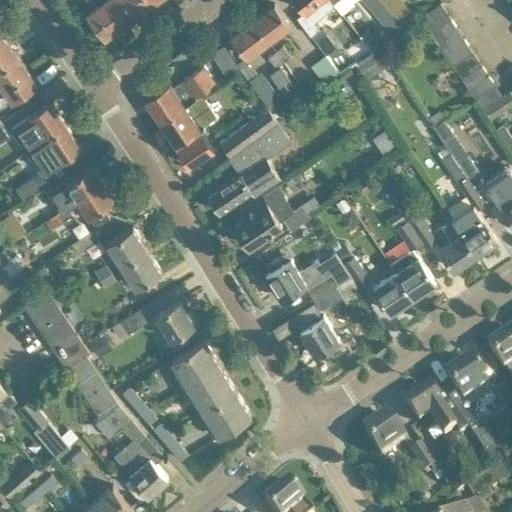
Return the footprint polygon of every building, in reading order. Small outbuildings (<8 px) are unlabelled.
[(125,23),(107,0),(88,0),(94,8),(87,13),(105,37),(125,23)] [(137,0),(107,0),(125,23),(144,9),(137,0)] [(137,0),(144,9),(155,0),(137,0)] [(335,5),(334,3),(331,0),(297,0),(306,11),(298,17),(312,35),(320,28),(314,21),(335,5)] [(331,0),(334,3),(337,0),(362,0),(385,25),(395,36),(407,27),(382,0),(331,0)] [(452,17),(442,2),(421,17),(431,31),(452,17)] [(290,24),(275,3),(253,19),(269,40),(290,24)] [(332,33),(340,29),(330,11),(322,16),(332,33)] [(438,42),(459,28),(452,17),(431,31),(438,42)] [(269,40),(253,19),(231,36),(247,56),(269,40)] [(0,50),(10,43),(0,28),(0,50)] [(360,34),(374,51),(381,47),(369,28),(360,34)] [(444,51),(465,37),(459,28),(438,42),(444,51)] [(318,42),(329,57),(341,49),(330,33),(318,42)] [(453,64),(474,51),(465,37),(444,51),(453,64)] [(0,50),(0,80),(24,63),(10,43),(0,50)] [(283,45),(275,51),(283,62),(291,56),(283,45)] [(381,48),(357,65),(367,79),(391,63),(381,48)] [(283,62),(275,51),(268,56),(275,67),(283,62)] [(462,77),(483,64),(474,51),(453,64),(462,77)] [(219,63),(227,74),(237,66),(230,55),(219,63)] [(339,74),(325,55),(312,64),(326,84),(339,74)] [(38,83),(24,63),(0,80),(0,90),(4,88),(13,101),(38,83)] [(160,120),(203,92),(217,83),(204,64),(183,78),(184,79),(173,86),(170,82),(146,98),(160,120)] [(489,74),(483,64),(462,77),(469,87),(489,74)] [(261,71),(259,73),(250,81),(267,106),(270,110),(278,105),(270,95),(275,91),(261,71)] [(476,97),(496,84),(489,74),(469,87),(476,97)] [(484,107),(502,94),(496,84),(476,97),(483,107),(484,107)] [(511,104),(511,89),(502,94),(484,107),(492,118),(511,104)] [(203,92),(160,120),(176,143),(178,142),(181,145),(179,147),(190,163),(214,147),(203,131),(207,128),(204,125),(219,115),(203,92)] [(46,138),(66,124),(50,101),(11,127),(19,138),(27,151),(46,138)] [(267,106),(220,141),(230,155),(278,120),(270,110),(267,106)] [(446,118),(435,126),(444,139),(455,132),(446,118)] [(292,141),(278,120),(230,155),(229,156),(241,171),(209,193),(221,211),(260,186),(263,190),(283,177),(268,156),(292,141)] [(3,121),(0,123),(0,142),(12,134),(3,121)] [(503,122),(496,128),(504,139),(511,134),(503,122)] [(46,138),(27,151),(35,162),(42,173),(61,160),(62,161),(82,148),(66,124),(46,138)] [(453,152),(444,157),(452,170),(460,183),(473,203),(452,217),(476,253),(498,239),(477,207),(485,201),(461,165),(458,160),(453,152)] [(489,181),(470,153),(458,160),(461,165),(485,201),(486,202),(496,196),(511,220),(511,169),(510,167),(489,181)] [(61,210),(104,181),(93,164),(70,179),(69,177),(50,189),(61,210)] [(37,173),(16,186),(24,199),(45,185),(37,173)] [(90,216),(116,199),(104,181),(61,210),(51,216),(46,220),(52,228),(84,207),(90,216)] [(248,215),(235,224),(249,245),(285,221),(282,216),(294,208),(278,183),(262,194),(242,207),(248,215)] [(294,208),(282,216),(285,221),(291,229),(312,215),(303,202),(294,208)] [(416,206),(405,211),(403,212),(423,241),(423,240),(428,247),(439,240),(416,206)] [(423,241),(403,212),(405,211),(403,208),(390,216),(411,248),(412,249),(414,247),(423,241)] [(15,213),(2,220),(10,232),(8,233),(11,238),(25,229),(15,213)] [(476,253),(452,217),(442,224),(452,239),(440,247),(454,268),(476,253)] [(121,265),(148,248),(133,226),(107,242),(121,265)] [(83,236),(72,244),(79,253),(89,246),(83,236)] [(336,251),(335,251),(351,274),(359,285),(370,277),(347,242),(335,249),(336,251)] [(436,281),(414,247),(412,249),(411,248),(391,261),(397,270),(396,271),(413,296),(436,281)] [(162,271),(148,248),(121,265),(136,288),(162,271)] [(314,298),(351,274),(335,251),(320,260),(318,257),(298,269),(291,258),(266,274),(281,297),(306,282),(308,285),(306,286),(314,298)] [(94,270),(99,278),(112,271),(106,262),(94,270)] [(0,282),(11,274),(3,264),(0,266),(0,282)] [(117,279),(112,271),(99,278),(105,287),(117,279)] [(413,296),(396,271),(373,286),(390,311),(413,296)] [(359,285),(351,274),(314,298),(321,309),(342,295),(347,302),(363,292),(359,285)] [(48,287),(24,303),(66,366),(86,353),(90,350),(48,287)] [(156,315),(176,347),(188,339),(183,331),(195,323),(180,299),(156,315)] [(142,307),(120,321),(128,333),(149,319),(142,307)] [(325,315),(301,329),(316,353),(340,338),(325,315)] [(511,330),(489,347),(505,370),(506,369),(511,377),(511,330)] [(101,335),(91,341),(99,355),(109,350),(101,335)] [(236,388),(205,338),(173,358),(203,408),(236,388)] [(134,438),(121,448),(114,453),(131,473),(149,494),(169,477),(156,462),(165,454),(120,403),(86,353),(66,366),(101,418),(97,421),(110,436),(123,425),(134,438)] [(494,394),(471,359),(446,375),(452,385),(444,391),(451,402),(458,413),(468,428),(493,467),(509,456),(503,446),(495,450),(474,416),(477,403),(494,394)] [(0,406),(4,403),(8,407),(17,400),(0,379),(0,406)] [(147,403),(130,384),(122,391),(139,410),(147,403)] [(458,413),(451,402),(444,391),(435,396),(429,387),(406,402),(419,423),(431,415),(445,437),(456,429),(460,433),(468,428),(458,413)] [(252,415),(236,388),(203,408),(220,435),(252,415)] [(31,398),(20,407),(37,429),(36,430),(46,443),(59,432),(49,419),(31,398)] [(158,416),(147,403),(139,410),(151,423),(158,416)] [(387,415),(364,430),(382,457),(405,441),(387,415)] [(161,421),(153,427),(167,443),(174,437),(161,421)] [(69,428),(65,432),(72,440),(80,434),(76,430),(69,428)] [(188,453),(174,437),(167,443),(181,459),(188,453)] [(420,445),(410,452),(424,472),(431,467),(435,464),(422,444),(420,445)] [(77,464),(86,456),(88,454),(82,447),(71,456),(77,464)] [(95,448),(88,454),(86,456),(103,475),(111,467),(95,448)] [(449,460),(438,467),(445,478),(455,494),(466,486),(449,460)] [(35,462),(28,468),(35,476),(42,470),(35,462)] [(511,476),(503,464),(468,488),(476,500),(511,476)] [(57,480),(53,475),(51,473),(41,482),(47,489),(57,480)] [(13,476),(1,486),(11,497),(22,487),(13,476)] [(40,511),(32,503),(47,489),(41,482),(21,499),(27,506),(25,508),(28,511),(40,511)] [(289,482),(266,501),(275,511),(313,511),(314,511),(289,482)] [(114,485),(94,502),(101,511),(128,511),(133,508),(114,485)] [(423,495),(422,495),(421,496),(420,497),(420,498),(420,499),(420,500),(420,501),(421,502),(421,503),(422,503),(423,504),(424,504),(425,504),(426,504),(427,503),(428,502),(428,501),(429,500),(429,499),(429,498),(428,497),(428,496),(427,496),(427,495),(426,495),(425,495),(424,495),(423,495)] [(484,511),(478,500),(466,507),(467,507),(458,511),(484,511)] [(101,511),(94,502),(82,511),(101,511)]
